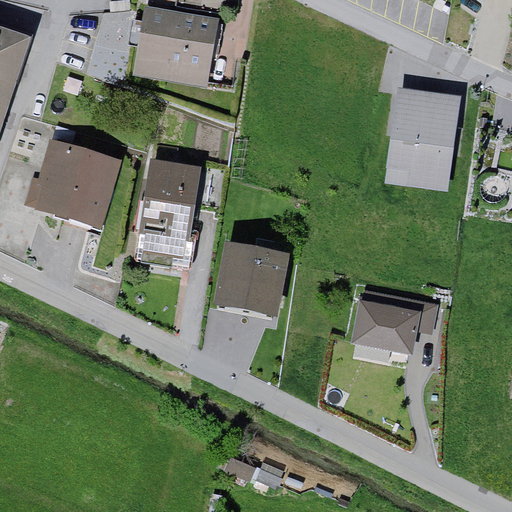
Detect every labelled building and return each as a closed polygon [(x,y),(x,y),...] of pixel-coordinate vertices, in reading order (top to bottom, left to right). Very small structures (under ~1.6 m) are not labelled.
[(222,26),(148,13),(136,80),(210,94),(222,26)] [(0,137),(33,37),(0,26),(0,137)] [(463,107),(400,98),(387,188),(451,197),(463,107)] [(123,166),(53,148),(37,214),(107,231),(123,166)] [(204,176),(154,167),(137,264),(187,273),(204,176)] [(292,260),(229,250),(219,312),(282,322),(292,260)] [(421,312),(359,300),(348,345),(412,356),(421,312)]
